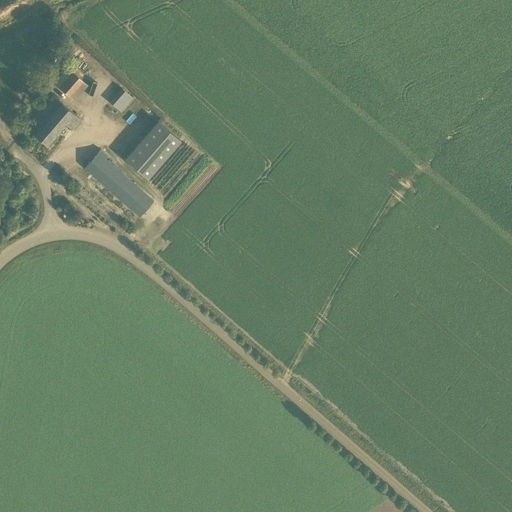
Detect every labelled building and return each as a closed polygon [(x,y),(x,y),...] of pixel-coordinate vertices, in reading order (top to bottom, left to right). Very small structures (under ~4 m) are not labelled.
[(67,67),(54,83),(75,101),(88,85),(67,67)] [(121,88),(109,102),(121,112),(133,99),(121,88)] [(47,146),(66,125),(71,129),(80,119),(55,97),(41,113),(47,118),(33,134),(47,146)] [(148,178),(181,140),(158,120),(125,158),(148,178)] [(85,168),(140,216),(154,200),(106,159),(108,156),(101,150),(85,168)]
